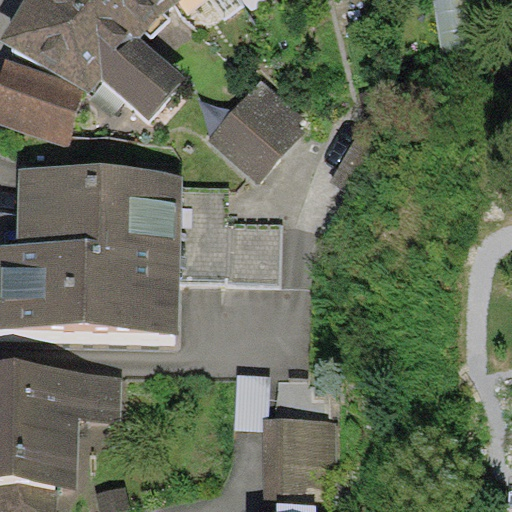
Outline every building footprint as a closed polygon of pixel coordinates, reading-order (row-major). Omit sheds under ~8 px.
[(26,0),(2,39),(74,82),(83,87),(88,90),(102,75),(150,120),(185,75),(140,38),(162,12),(150,0),(26,0)] [(150,0),(162,12),(177,0),(150,0)] [(74,82),(6,60),(0,79),(0,123),(67,146),(83,87),(74,82)] [(262,78),(208,142),(259,185),(306,128),(297,120),(303,113),(262,78)] [(365,124),(330,180),(354,194),(388,138),(365,124)] [(183,174),(20,170),(18,245),(0,244),(0,328),(178,333),(180,282),(282,285),(283,229),(229,227),(230,191),(182,189),(183,174)] [(123,374),(0,369),(0,511),(57,511),(54,487),(78,488),(80,421),(121,423),(123,374)] [(272,376),(237,374),(235,432),(265,433),(266,419),(270,420),(272,376)] [(265,433),(263,499),(335,501),(338,422),(270,420),(266,419),(265,433)] [(127,488),(96,494),(99,511),(115,511),(131,509),(127,488)] [(279,503),(278,511),(317,511),(318,505),(279,503)]
